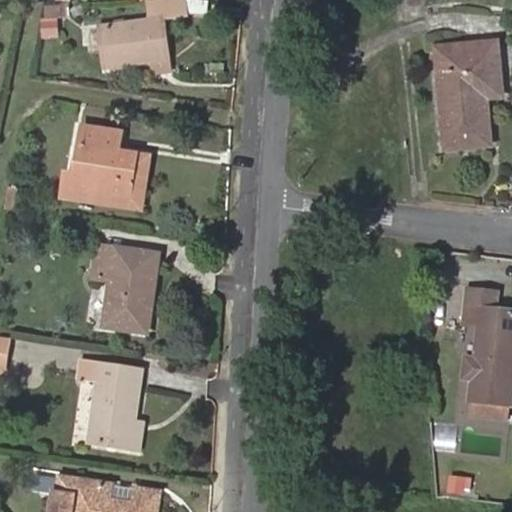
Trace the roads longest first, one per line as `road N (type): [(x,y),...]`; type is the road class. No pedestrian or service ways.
road 1 (residential): [(253,511),(272,205)]
road 2 (residential): [(511,236),(272,205)]
road 3 (residential): [(272,205),(287,0)]
